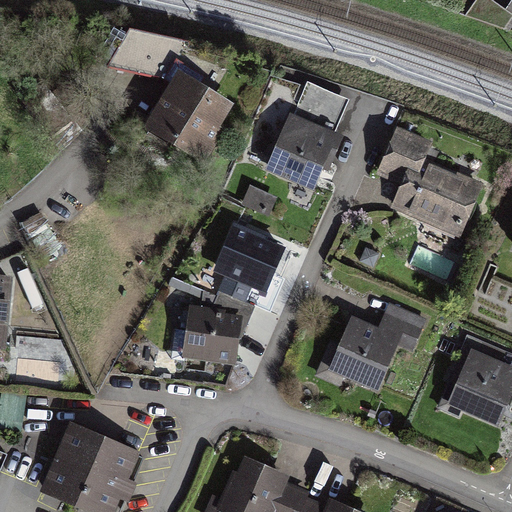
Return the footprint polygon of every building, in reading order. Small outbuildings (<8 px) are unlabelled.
[(127,41),(109,74),(167,83),(172,49),(127,41)] [(175,81),(142,137),(198,171),(232,115),(175,81)] [(289,122),(266,175),(317,197),(339,144),(333,141),(347,108),(307,91),(293,124),(289,122)] [(392,212),(461,242),(483,191),(423,165),(429,150),(395,136),(377,178),(402,189),(392,212)] [(276,203),(249,192),(242,210),(268,221),(276,203)] [(233,230),(213,276),(264,298),(284,252),(233,230)] [(0,347),(4,348),(11,277),(0,276),(0,347)] [(351,321),(329,374),(374,393),(393,347),(410,354),(423,323),(388,309),(378,333),(351,321)] [(241,317),(191,311),(185,364),(235,370),(241,317)] [(511,386),(511,370),(471,353),(448,407),(495,427),(511,386)] [(0,413),(0,426),(24,429),(27,395),(2,393),(0,413)] [(115,511),(138,455),(68,427),(42,493),(91,511),(115,511)] [(291,511),(297,499),(281,493),(287,480),(239,459),(215,511),(291,511)] [(297,499),(291,511),(350,511),(317,498),(313,506),(297,499)]
